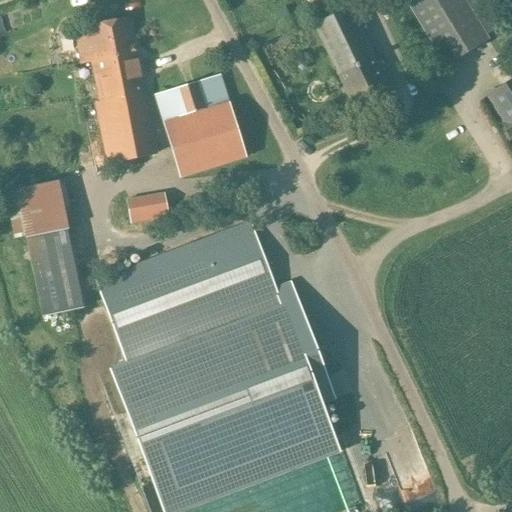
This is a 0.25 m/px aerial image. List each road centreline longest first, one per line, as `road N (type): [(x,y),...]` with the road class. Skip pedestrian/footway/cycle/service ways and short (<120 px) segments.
road 1 (unclassified): [(460,511),(318,203),(206,0)]
road 2 (track): [(138,511),(89,398),(90,273),(106,248)]
